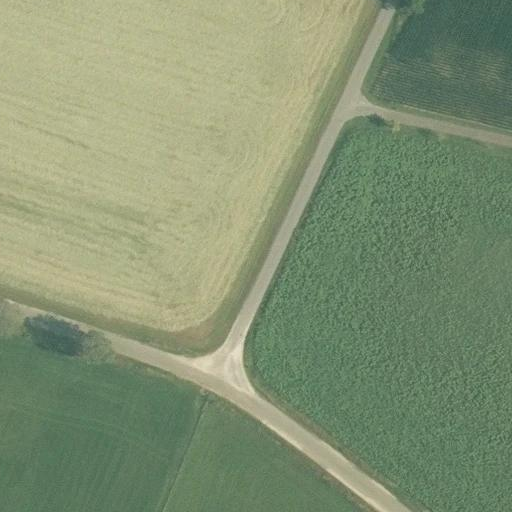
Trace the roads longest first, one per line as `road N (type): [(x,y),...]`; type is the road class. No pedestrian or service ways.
road 1 (unclassified): [(216,382),(390,0)]
road 2 (unclassified): [(216,382),(0,308)]
road 3 (unclassified): [(397,511),(216,382)]
